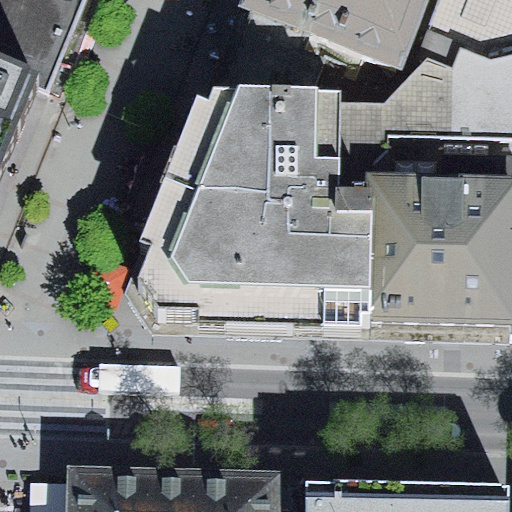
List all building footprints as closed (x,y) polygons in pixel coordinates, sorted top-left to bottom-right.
[(86,0),(0,0),(0,81),(45,99),(86,0)] [(237,0),(197,104),(358,122),(421,0),(237,0)] [(0,220),(45,99),(0,81),(0,220)] [(358,122),(197,104),(101,319),(339,336),(358,122)] [(377,190),(370,330),(505,337),(511,184),(511,167),(444,164),(442,194),(377,190)] [(273,511),(274,479),(63,473),(62,511),(273,511)]
